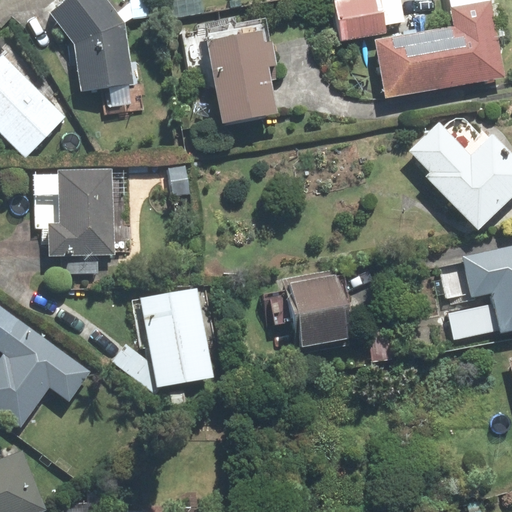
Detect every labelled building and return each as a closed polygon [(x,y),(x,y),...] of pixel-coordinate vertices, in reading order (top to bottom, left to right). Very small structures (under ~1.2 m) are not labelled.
[(131,89),(122,27),(100,0),(65,0),(44,17),(68,47),(75,97),(131,89)] [(399,0),(346,0),(328,3),(336,47),(359,43),(370,106),(504,84),(490,2),(446,9),(449,25),(405,32),(399,0)] [(268,35),(197,47),(211,132),(271,122),(264,81),(275,79),(268,35)] [(55,48),(40,56),(56,89),(72,81),(55,48)] [(0,60),(0,143),(20,163),(62,119),(0,60)] [(464,123),(450,122),(441,131),(434,124),(403,154),(424,177),(420,182),(472,237),(511,199),(511,162),(484,132),(478,137),(464,123)] [(53,171),(53,177),(30,176),(29,232),(42,233),(42,260),(109,261),(110,200),(124,200),(124,178),(108,178),(108,172),(53,171)] [(511,335),(511,248),(456,260),(464,303),(485,298),(486,307),(445,315),(451,346),(492,337),(493,339),(511,335)] [(279,281),(281,293),(258,298),(264,331),(288,327),(292,353),(348,343),(334,270),(279,281)] [(195,292),(136,302),(146,363),(124,346),(109,365),(150,397),(154,391),(210,382),(195,292)] [(88,375),(0,312),(0,420),(15,432),(44,391),(65,406),(88,375)] [(381,328),(363,330),(368,365),(386,363),(381,328)] [(0,511),(44,511),(22,453),(0,461),(0,511)]
